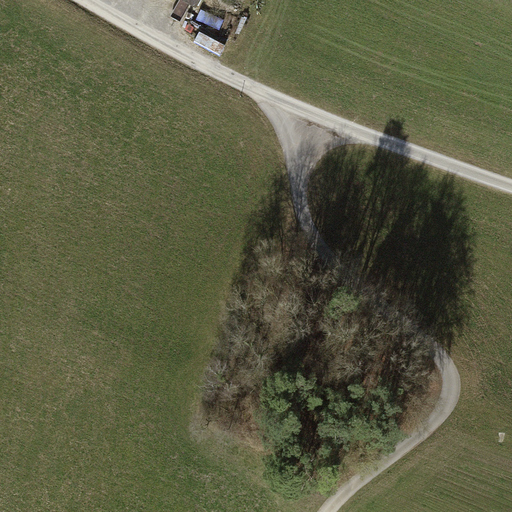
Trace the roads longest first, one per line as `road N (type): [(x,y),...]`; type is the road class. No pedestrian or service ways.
road 1 (track): [(328,511),(429,424),(448,400),(451,380),(441,356),(348,276),(313,234),(299,190),(299,108)]
road 2 (track): [(87,0),(299,108)]
road 3 (track): [(299,108),(511,186)]
